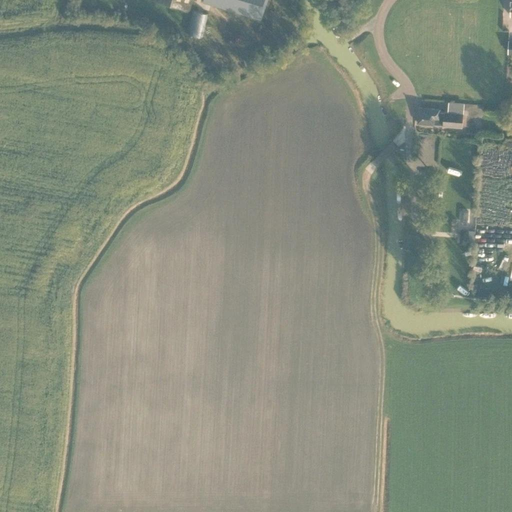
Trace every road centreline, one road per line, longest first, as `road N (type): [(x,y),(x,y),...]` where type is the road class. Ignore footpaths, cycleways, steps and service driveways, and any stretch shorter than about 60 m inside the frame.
road 1 (track): [(375,511),(383,350),(374,315),(376,218),(365,178),(373,164)]
road 2 (residential): [(373,164),(409,127),(408,85),(379,46),(388,0)]
